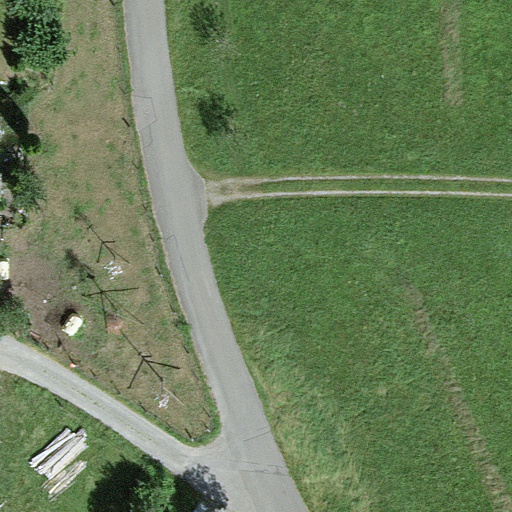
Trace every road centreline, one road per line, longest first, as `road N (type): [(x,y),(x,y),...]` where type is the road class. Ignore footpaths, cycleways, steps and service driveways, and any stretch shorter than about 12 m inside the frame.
road 1 (residential): [(292,511),(215,368),(175,203),(148,0)]
road 2 (track): [(175,203),(213,193),(395,185),(511,190)]
